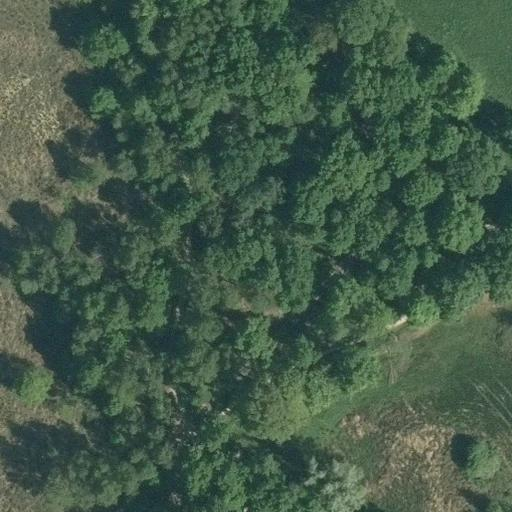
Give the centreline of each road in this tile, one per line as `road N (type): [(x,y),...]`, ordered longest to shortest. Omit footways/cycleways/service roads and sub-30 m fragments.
road 1 (track): [(511,234),(414,228),(362,245),(184,419),(169,449),(170,482),(184,511)]
road 2 (track): [(331,0),(511,145)]
